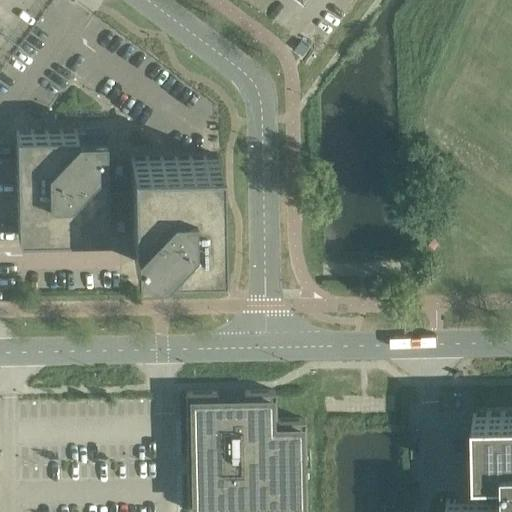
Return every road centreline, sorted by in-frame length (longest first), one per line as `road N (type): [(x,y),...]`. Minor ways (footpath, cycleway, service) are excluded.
road 1 (unclassified): [(266,347),(260,100),(244,73),(146,0)]
road 2 (tertiary): [(266,347),(0,354)]
road 3 (tertiary): [(511,343),(266,347)]
